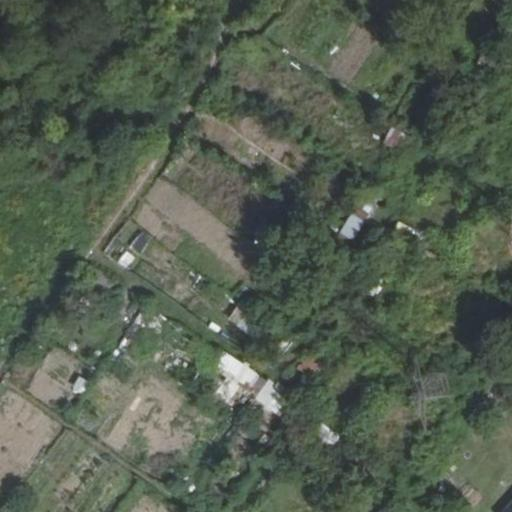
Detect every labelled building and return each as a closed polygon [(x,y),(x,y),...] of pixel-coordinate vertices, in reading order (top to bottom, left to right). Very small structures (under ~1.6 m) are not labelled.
[(470,109),(456,130),(473,140),(486,120),(470,109)] [(344,232),(357,241),(369,222),(357,213),(344,232)] [(241,306),(232,320),(264,340),(273,326),(241,306)] [(282,415),(295,398),(235,355),(212,387),(232,402),(243,387),(282,415)] [(511,511),(511,502),(502,511),(511,511)]
